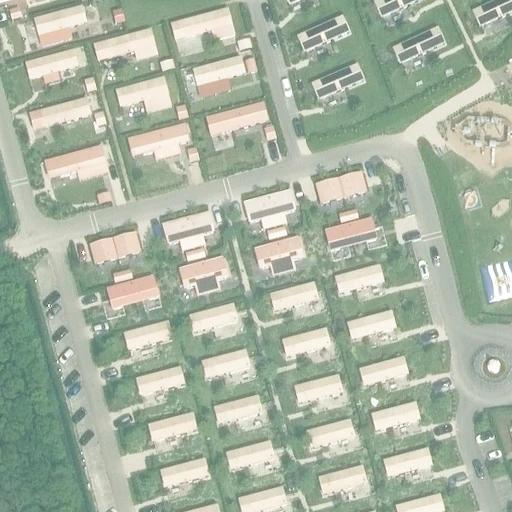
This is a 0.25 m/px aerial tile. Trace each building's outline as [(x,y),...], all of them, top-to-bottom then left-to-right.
[(380,0),(374,3),(381,20),(422,0),(380,0)] [(511,0),(498,0),(472,12),(480,29),(511,13),(511,0)] [(83,3),(35,15),(39,33),(88,20),(83,3)] [(179,23),(184,40),(232,28),(228,10),(179,23)] [(304,54),(350,34),(343,17),(297,37),(304,54)] [(95,42),(100,59),(136,49),(138,58),(159,53),(152,26),(95,42)] [(438,28),(392,49),(400,66),(446,45),(438,28)] [(80,65),(75,48),(27,61),(31,78),(80,65)] [(192,71),(197,89),(245,76),(241,58),(192,71)] [(357,65),(311,85),(318,102),(364,82),(357,65)] [(118,87),(122,104),(146,98),(149,111),(174,105),(166,74),(118,87)] [(39,128),(87,115),(83,97),(34,110),(39,128)] [(264,104),(205,119),(210,138),(268,123),(264,104)] [(132,159),(190,144),(185,125),(128,140),(132,159)] [(109,172),(102,144),(45,159),(49,177),(78,169),(80,180),(109,172)] [(368,190),(363,170),(339,176),(344,196),(368,190)] [(317,182),(322,202),(344,196),(339,176),(317,182)] [(250,222),(294,210),(290,192),(245,204),(250,222)] [(358,217),(355,208),(348,210),(351,219),(358,217)] [(351,219),(348,210),(339,213),(342,221),(351,219)] [(164,223),(169,240),(213,229),(208,211),(164,223)] [(329,247),(374,235),(369,218),(325,229),(329,247)] [(136,230),(112,236),(117,256),(125,254),(141,250),(136,230)] [(89,242),(95,262),(110,258),(117,256),(112,236),(89,242)] [(262,268),(306,256),(302,238),(258,250),(262,268)] [(176,271),(181,289),(226,277),(221,260),(176,271)] [(380,266),(334,278),(339,296),(384,284),(380,266)] [(132,268),(123,270),(125,279),(134,277),(132,268)] [(123,270),(113,272),(116,281),(125,279),(123,270)] [(153,294),(162,292),(158,274),(112,286),(117,304),(125,302),(153,294)] [(319,302),(315,284),(269,296),(274,313),(319,302)] [(234,305),(189,317),(194,335),(238,323),(234,305)] [(392,313),(346,325),(351,342),(396,330),(392,313)] [(147,343),(174,336),(169,319),(124,331),(129,348),(147,343)] [(331,348),(327,330),(282,342),(286,359),(331,348)] [(201,363),(206,381),(250,369),(246,351),(201,363)] [(363,388),(408,376),(404,359),(359,371),(363,388)] [(185,386),(180,369),(136,380),(140,398),(185,386)] [(343,394),(339,377),(294,388),(298,406),(343,394)] [(258,397),(214,409),(218,427),(263,415),(258,397)] [(420,421),(416,404),(371,416),(375,433),(420,421)] [(193,415),(148,426),(152,444),(197,432),(193,415)] [(355,439),(351,421),(306,434),(310,451),(355,439)] [(275,461),(270,443),(226,455),(230,473),(275,461)] [(432,467),(428,450),(383,462),(387,479),(432,467)] [(164,490),(209,478),(205,460),(160,472),(164,490)] [(363,467),(318,479),(323,497),(367,485),(363,467)] [(283,489),(238,500),(240,511),(266,511),(287,506),(283,489)] [(444,511),(440,496),(395,508),(395,511),(444,511)]
